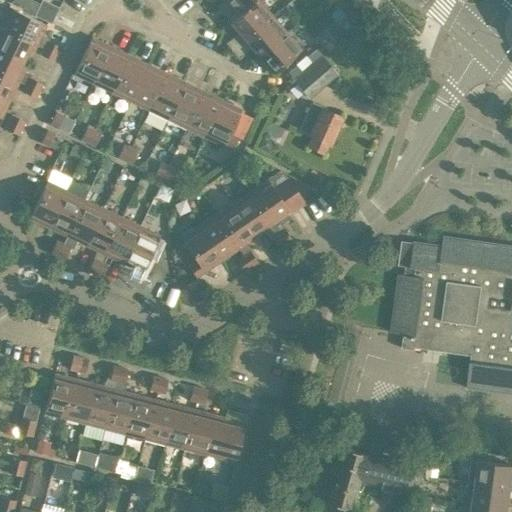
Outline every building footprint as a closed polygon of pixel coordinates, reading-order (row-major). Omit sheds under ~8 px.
[(41,0),(35,15),(51,23),(58,7),(42,0),(41,0)] [(223,0),(238,16),(238,17),(257,0),(258,0),(259,0),(223,0)] [(272,16),(259,0),(258,0),(257,0),(238,17),(238,16),(230,22),(245,39),(272,16)] [(36,45),(44,48),(44,47),(57,53),(60,47),(48,41),(46,36),(41,34),(46,24),(9,7),(0,25),(0,26),(36,44),(36,45)] [(259,56),(286,32),(272,16),(245,39),(259,56)] [(0,49),(28,62),(36,45),(36,44),(0,26),(0,49)] [(301,49),(286,32),(259,56),(274,73),(301,49)] [(74,74),(93,83),(110,46),(91,37),(74,74)] [(225,43),(232,50),(241,42),(238,38),(237,39),(232,38),(231,38),(225,43)] [(241,42),(232,50),(238,58),(244,53),(244,52),(244,47),(245,46),(241,42)] [(129,55),(110,46),(93,83),(111,92),(129,55)] [(53,61),(57,53),(44,47),(44,48),(41,55),(53,61)] [(0,49),(0,71),(19,81),(26,85),(39,90),(42,84),(30,78),(29,74),(24,71),(28,62),(0,49)] [(148,64),(129,55),(111,92),(130,101),(148,64)] [(309,98),(336,74),(321,57),(294,81),(309,98)] [(130,101),(149,110),(166,73),(148,64),(130,101)] [(0,71),(0,94),(10,99),(19,81),(0,71)] [(184,82),(166,73),(149,110),(167,119),(184,82)] [(167,119),(185,127),(203,91),(184,82),(167,119)] [(35,97),(39,90),(26,85),(23,91),(35,97)] [(185,127),(204,136),(221,100),(203,91),(185,127)] [(0,94),(0,117),(1,118),(10,99),(0,94)] [(241,109),(221,100),(204,136),(232,150),(238,137),(230,133),(241,109)] [(323,153),(328,143),(330,144),(342,117),(311,103),(298,130),(312,136),(307,146),(323,153)] [(49,124),(57,128),(63,115),(55,111),(49,124)] [(12,115),(8,122),(21,128),(24,121),(12,115)] [(17,135),(21,128),(8,122),(5,129),(17,135)] [(87,142),(93,130),(86,127),(80,139),(87,142)] [(41,142),(48,146),(54,133),(47,130),(41,142)] [(93,130),(87,142),(94,146),(100,133),(93,130)] [(124,160),(131,147),(124,144),(118,157),(124,160)] [(131,147),(124,160),(131,164),(137,151),(131,147)] [(154,175),(161,178),(167,165),(161,162),(154,175)] [(175,169),(167,165),(161,178),(168,182),(175,169)] [(52,170),(29,218),(48,227),(71,179),(52,170)] [(288,209),(302,199),(287,178),(273,187),(268,179),(249,192),(272,225),(282,219),(283,222),(291,217),(289,214),(290,213),(288,209)] [(48,227),(66,236),(84,199),(89,188),(71,179),(48,227)] [(277,232),(272,225),(249,192),(232,204),(255,237),(265,231),(270,238),(271,237),(279,248),(285,243),(277,232)] [(85,245),(103,208),(84,199),(66,236),(67,236),(63,244),(57,256),(64,259),(70,248),(72,248),(76,240),(85,245)] [(232,204),(215,215),(238,249),(239,248),(243,255),(251,267),(257,262),(250,251),(251,251),(246,243),(255,237),(232,204)] [(103,208),(85,245),(103,254),(121,217),(103,208)] [(215,215),(198,227),(221,260),(238,249),(215,215)] [(140,226),(121,217),(103,254),(122,263),(140,226)] [(159,235),(140,226),(122,263),(150,276),(156,264),(148,260),(159,235)] [(196,277),(221,260),(198,227),(181,239),(196,261),(188,266),(196,277)] [(277,232),(285,243),(291,239),(283,228),(277,232)] [(398,274),(390,332),(403,334),(401,348),(415,350),(415,346),(430,348),(430,342),(438,343),(437,351),(471,356),(466,388),(511,394),(511,245),(444,236),(442,245),(414,241),(414,243),(402,241),(398,266),(406,267),(405,275),(398,274)] [(50,253),(57,256),(63,244),(56,240),(50,253)] [(245,271),(251,267),(243,255),(237,260),(245,271)] [(94,274),(100,261),(94,258),(88,271),(94,274)] [(107,264),(100,261),(94,274),(101,277),(107,264)] [(77,370),(80,357),(73,355),(69,368),(77,370)] [(80,357),(77,370),(84,372),(88,359),(80,357)] [(108,378),(106,386),(94,383),(84,423),(104,428),(119,367),(113,366),(110,378),(108,378)] [(126,383),(124,382),(128,370),(119,367),(104,428),(124,433),(134,393),(124,391),(126,383)] [(64,418),(75,378),(55,373),(44,413),(64,418)] [(156,391),(160,377),(153,376),(149,389),(156,391)] [(160,377),(156,391),(164,393),(168,379),(160,377)] [(94,383),(75,378),(64,418),(84,423),(94,383)] [(196,401),(199,388),(192,386),(189,399),(196,401)] [(199,388),(196,401),(204,403),(207,390),(199,388)] [(39,408),(43,392),(36,390),(17,390),(18,402),(19,402),(18,403),(39,408)] [(124,433),(144,438),(154,399),(134,393),(124,433)] [(174,404),(154,399),(144,438),(164,444),(174,404)] [(164,444),(183,449),(194,409),(174,404),(164,444)] [(214,414),(194,409),(183,449),(204,454),(214,414)] [(234,462),(245,422),(247,415),(227,410),(225,417),(214,414),(204,454),(234,462)] [(20,426),(33,429),(36,421),(22,417),(20,426)] [(33,429),(20,426),(18,432),(32,436),(33,429)] [(34,452),(54,457),(57,444),(37,439),(34,452)] [(331,503),(338,505),(337,508),(338,511),(350,511),(351,509),(354,509),(362,482),(415,497),(423,470),(347,448),(331,503)] [(85,465),(94,467),(97,454),(88,452),(85,465)] [(99,452),(95,465),(149,481),(153,468),(99,452)] [(9,466),(23,469),(25,461),(12,457),(9,466)] [(476,482),(511,487),(511,477),(511,464),(479,460),(478,461),(471,460),(468,482),(475,483),(476,482)] [(71,476),(73,468),(53,463),(50,477),(69,482),(71,476)] [(23,469),(9,466),(8,472),(21,476),(23,469)] [(40,475),(29,472),(23,493),(34,496),(40,475)] [(508,508),(511,487),(476,482),(475,483),(473,504),(508,508)] [(0,503),(0,505),(13,509),(15,500),(2,497),(0,503)]
